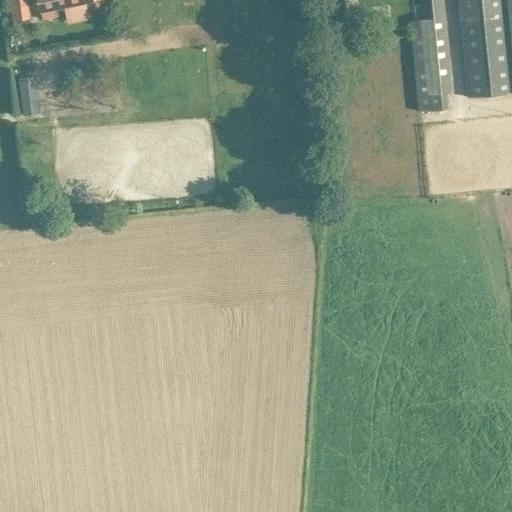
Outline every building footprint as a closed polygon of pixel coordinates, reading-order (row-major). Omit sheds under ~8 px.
[(27,0),(8,0),(11,20),(30,17),(27,0)] [(40,12),(95,1),(94,0),(37,0),(40,10),(40,12)] [(362,22),(359,0),(330,0),(333,20),(321,21),(324,43),(337,42),(335,25),(362,22)] [(417,96),(451,93),(442,0),(420,0),(422,18),(409,19),(417,96)] [(458,0),(460,20),(469,97),(511,92),(511,56),(506,0),(458,0)] [(38,74),(21,75),(24,115),(41,114),(38,74)]
